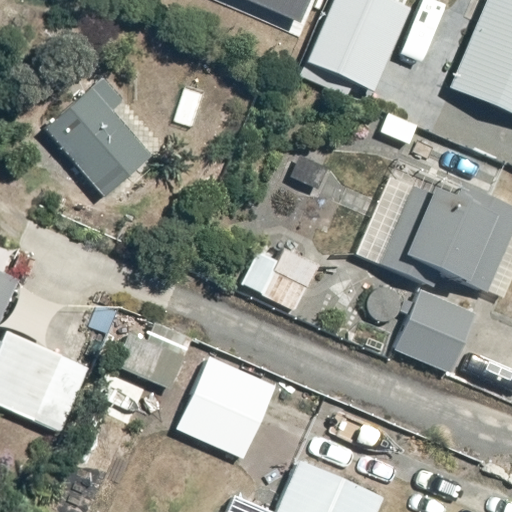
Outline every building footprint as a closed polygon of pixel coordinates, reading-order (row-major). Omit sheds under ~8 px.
[(417,7),(399,0),(336,0),(310,63),(380,93),(417,7)] [(511,0),(494,0),(455,88),(511,113),(511,0)] [(160,156),(105,82),(49,124),(105,197),(160,156)] [(511,270),(511,215),(387,172),(357,257),(411,275),(414,264),(504,295),(511,270)] [(327,263),(279,239),(254,291),(301,315),(327,263)] [(0,404),(56,428),(84,361),(2,327),(22,279),(0,269),(0,404)] [(487,313),(422,283),(392,351),(457,380),(487,313)] [(193,334),(143,314),(134,337),(114,328),(100,362),(171,390),(193,334)] [(277,385),(207,357),(179,429),(237,452),(251,417),(263,422),(277,385)] [(381,511),(387,498),(298,462),(277,511),(381,511)]
